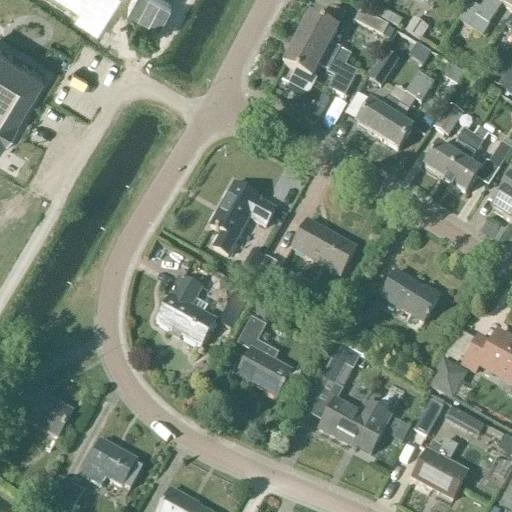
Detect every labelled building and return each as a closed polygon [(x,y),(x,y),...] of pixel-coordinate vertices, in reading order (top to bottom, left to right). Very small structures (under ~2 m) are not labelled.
[(50,0),(76,17),(71,25),(94,40),(118,3),(113,0),(50,0)] [(380,0),(354,0),(375,11),(380,0)] [(511,15),(511,0),(490,0),(490,1),(489,0),(487,0),(479,12),(469,5),(458,23),(481,38),(501,8),(511,15)] [(321,24),(310,18),(297,43),(345,69),(351,57),(330,46),(337,33),(344,18),(328,9),(321,24)] [(383,40),(388,28),(360,13),(354,25),(383,40)] [(406,32),(421,40),(427,27),(412,19),(406,32)] [(345,69),(297,43),(284,68),(296,74),(290,87),(308,96),(315,83),(311,81),(318,69),(327,74),(326,76),(334,80),(328,91),(344,100),(357,75),(345,69)] [(0,151),(8,137),(10,138),(21,117),(19,117),(42,74),(0,50),(0,151)] [(368,82),(381,91),(399,63),(386,55),(368,82)] [(406,95),(405,97),(415,104),(420,107),(433,86),(418,77),(406,95)] [(356,128),(377,141),(391,118),(405,97),(406,95),(396,88),(381,112),(371,105),(356,128)] [(391,118),(377,141),(398,154),(412,132),(401,125),(415,104),(405,97),(391,118)] [(464,116),(448,107),(433,132),(448,141),(464,116)] [(478,131),(473,139),(445,184),(466,197),(480,175),(469,168),(488,137),(478,131)] [(445,184),(473,139),(463,132),(449,155),(438,148),(424,171),(445,184)] [(511,151),(511,150),(502,144),(489,165),(499,172),(511,151)] [(234,187),(210,230),(236,244),(249,221),(265,230),(276,212),(259,203),(260,202),(234,187)] [(511,226),(511,195),(506,191),(492,213),(511,226)] [(356,252),(307,225),(292,252),(340,279),(356,252)] [(264,289),(277,266),(265,260),(253,282),(264,289)] [(424,293),(395,275),(380,300),(423,326),(440,300),(425,291),(424,293)] [(201,292),(183,281),(172,300),(171,299),(156,325),(200,350),(215,324),(191,310),(201,292)] [(357,299),(344,320),(360,330),(373,309),(357,299)] [(236,380),(277,402),(291,375),(274,366),(278,357),(257,345),(266,330),(251,322),(237,347),(250,355),(236,380)] [(511,384),(511,346),(496,337),(489,348),(477,341),(462,368),(474,375),(479,366),(511,384)] [(360,360),(338,349),(320,382),(342,393),(360,360)] [(58,442),(73,415),(30,392),(16,419),(58,442)] [(357,416),(335,403),(319,433),(347,448),(348,445),(371,457),(391,420),(363,405),(357,416)] [(443,411),(430,404),(413,434),(427,441),(443,411)] [(395,422),(387,437),(403,446),(411,431),(395,422)] [(411,482),(452,504),(467,476),(448,466),(457,449),(444,442),(435,459),(426,454),(411,482)] [(101,445),(82,479),(100,489),(104,480),(122,490),(123,489),(129,492),(142,469),(135,466),(136,464),(101,445)] [(59,480),(46,503),(62,511),(73,511),(84,493),(59,480)] [(511,511),(511,487),(501,508),(508,511),(511,511)] [(201,511),(187,504),(188,502),(171,493),(159,511),(201,511)]
